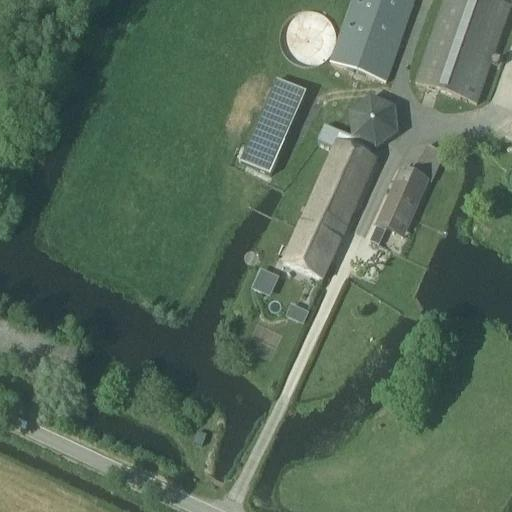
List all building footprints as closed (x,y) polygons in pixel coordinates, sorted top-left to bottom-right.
[(353,0),(329,66),(384,86),(415,0),(353,0)] [(474,109),(510,13),(475,0),(445,0),(413,87),(474,109)] [(335,46),(335,41),(334,35),(333,30),(330,25),(326,21),(322,17),(317,15),(312,13),(306,13),(301,13),(295,15),(291,18),(286,21),(283,26),(280,30),(279,36),(278,41),(279,47),(281,52),(283,57),(287,61),(291,65),(296,67),(302,69),(307,69),(313,69),(318,67),(323,64),(327,61),(331,56),(333,51),(335,46)] [(395,138),(392,112),(370,102),(349,117),(352,142),(375,152),(395,138)] [(338,146),(342,137),(325,129),(318,146),(334,153),(282,267),(322,285),(377,164),(338,146)] [(378,250),(387,231),(403,238),(426,185),(400,174),(369,246),(378,250)]
